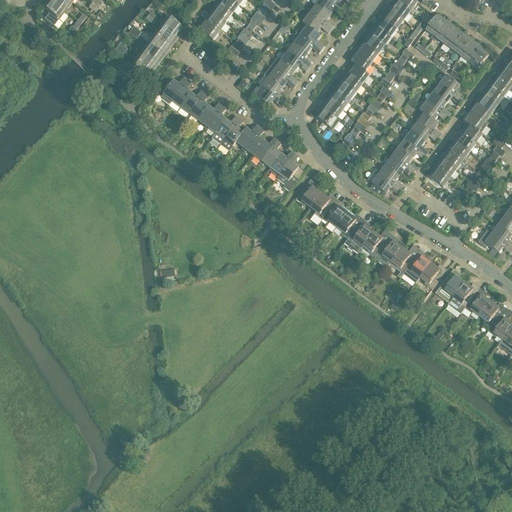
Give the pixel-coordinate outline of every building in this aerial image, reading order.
[(68,14),(49,0),(43,9),(49,14),(44,20),(54,27),(64,15),(66,16),(68,14)] [(67,11),(72,4),(66,0),(49,0),(68,14),(69,12),(67,11)] [(99,0),(95,0),(91,5),(94,8),(98,11),(103,3),(99,0)] [(234,14),(239,7),(229,0),(220,0),(217,4),(235,17),(236,15),(234,14)] [(344,14),(324,0),(315,0),(313,4),(317,7),(331,17),(334,13),(341,18),(344,14)] [(340,5),(343,0),(324,0),(344,14),(347,10),(340,5)] [(396,0),(395,2),(413,15),(414,13),(412,11),(417,4),(411,0),(396,0)] [(411,17),(413,15),(395,2),(389,11),(404,22),(409,15),(411,17)] [(233,19),(235,17),(217,4),(211,13),(226,24),(231,17),(233,19)] [(94,8),(91,5),(89,8),(96,14),(98,11),(94,8)] [(261,10),(266,14),(270,9),(264,5),(261,10)] [(327,22),(331,17),(317,7),(311,14),(309,13),(308,14),(331,31),(334,28),(327,22)] [(263,18),(266,14),(261,10),(258,14),(263,18)] [(399,28),(404,22),(389,11),(382,19),(400,32),(401,30),(399,28)] [(221,31),(226,24),(211,13),(204,21),(222,34),(223,33),(221,31)] [(149,17),(156,22),(158,19),(151,14),(149,17)] [(309,18),(303,25),(307,29),(308,28),(317,35),(321,30),(328,35),(331,31),(308,14),(307,16),(309,18)] [(78,22),(81,25),(86,18),(83,16),(78,22)] [(423,22),(426,25),(431,18),(428,16),(423,22)] [(433,41),(447,23),(438,16),(426,32),(433,37),(432,39),(433,41)] [(154,25),(156,22),(149,17),(146,20),(154,25)] [(160,25),(178,39),(181,35),(179,33),(183,28),(169,18),(164,25),(162,24),(160,25)] [(399,34),(400,32),(382,19),(376,27),(391,39),(396,32),(399,34)] [(221,36),(222,34),(204,21),(202,25),(204,27),(200,32),(213,42),(218,35),(221,36)] [(76,31),(81,25),(78,22),(73,28),(76,31)] [(420,34),(421,32),(426,25),(423,22),(418,29),(416,31),(420,34)] [(248,27),(254,31),(257,27),(251,23),(248,27)] [(443,45),(455,29),(447,23),(433,41),(435,42),(437,40),(443,45)] [(172,48),(178,39),(160,25),(159,27),(161,29),(156,36),(172,48)] [(285,25),(279,33),(283,36),(289,28),(285,25)] [(251,35),(254,31),(248,27),(245,31),(251,35)] [(386,46),(391,39),(376,27),(369,36),(387,49),(389,48),(386,46)] [(131,31),(139,37),(142,33),(134,28),(131,31)] [(322,38),(317,35),(308,28),(307,29),(302,35),(301,34),(299,35),(322,52),(325,48),(318,43),(322,38)] [(451,54),(464,36),(455,29),(443,45),(451,50),(449,52),(451,54)] [(137,40),(139,37),(131,31),(129,34),(137,40)] [(413,42),(418,36),(420,34),(416,31),(415,33),(410,40),(413,42)] [(279,33),(273,41),(276,44),(282,36),(279,33)] [(319,56),(322,52),(299,35),(298,37),(300,39),(295,45),(309,56),(312,51),(319,56)] [(165,57),(172,48),(156,36),(151,43),(148,41),(147,43),(165,57)] [(386,51),(387,49),(369,36),(363,44),(379,56),(383,50),(386,51)] [(461,58),(473,42),(464,36),(451,54),(453,55),(454,53),(461,58)] [(235,44),(241,48),(244,44),(239,40),(235,44)] [(408,49),(413,42),(410,40),(405,46),(408,49)] [(468,67),(481,49),(473,42),(461,58),(468,63),(466,65),(468,67)] [(159,65),(165,57),(147,43),(146,45),(148,47),(143,54),(159,65)] [(118,48),(125,53),(128,50),(120,44),(118,48)] [(238,53),(241,48),(235,44),(232,48),(238,53)] [(374,63),(379,56),(363,44),(357,53),(374,67),(376,64),(374,63)] [(305,61),(309,56),(295,45),(289,52),(288,51),(286,53),(309,69),(312,65),(305,61)] [(423,54),(426,51),(419,46),(416,49),(423,54)] [(123,56),(125,53),(118,48),(116,51),(123,56)] [(472,66),(479,71),(490,55),(481,49),(468,67),(470,68),(472,66)] [(411,61),(415,56),(406,50),(403,54),(404,55),(400,59),(406,63),(409,59),(411,61)] [(426,51),(423,54),(430,59),(432,56),(426,51)] [(306,73),(309,69),(286,53),(285,54),(287,56),(282,62),(295,73),(299,68),(306,73)] [(357,53),(349,63),(353,66),(354,65),(365,74),(366,73),(371,66),(373,68),(374,67),(357,53)] [(152,74),(159,65),(143,54),(138,60),(135,58),(134,60),(152,74)] [(296,87),(299,83),(292,77),(295,73),(282,62),(277,59),(271,68),(274,70),(296,87)] [(402,74),(405,69),(403,67),(406,63),(400,59),(394,68),(402,74)] [(440,67),(443,64),(442,63),(439,61),(436,59),(434,62),(440,67)] [(150,77),(152,74),(134,60),(133,62),(135,64),(130,71),(143,81),(147,75),(150,77)] [(511,64),(508,61),(502,70),(511,77),(511,64)] [(443,64),(440,67),(447,72),(450,69),(443,64)] [(370,77),(366,73),(365,74),(354,65),(353,66),(347,75),(365,88),(367,87),(364,85),(370,77)] [(273,70),(271,68),(265,77),(283,90),(286,85),(293,90),(296,87),(274,70),(273,70)] [(511,88),(511,77),(502,70),(495,79),(511,91),(511,88)] [(387,76),(393,81),(396,76),(391,72),(387,76)] [(458,80),(460,77),(454,72),(451,75),(458,80)] [(364,90),(365,88),(347,75),(340,83),(356,95),(361,89),(364,90)] [(390,85),(393,81),(387,76),(384,81),(390,85)] [(283,104),(286,100),(279,95),(283,90),(265,77),(258,85),(260,87),(283,104)] [(457,93),(461,87),(447,77),(442,84),(440,83),(438,85),(461,102),(464,98),(457,93)] [(460,77),(458,80),(464,85),(467,82),(460,77)] [(170,106),(171,104),(188,82),(184,79),(179,86),(174,82),(167,91),(163,95),(163,96),(162,98),(162,101),(170,106)] [(511,94),(511,92),(511,91),(495,79),(489,87),(504,99),(509,92),(511,94)] [(174,104),(181,109),(191,95),(187,92),(192,85),(188,82),(171,104),(173,106),(174,104)] [(351,102),(356,95),(340,83),(334,92),(352,105),(354,104),(351,102)] [(458,106),(461,102),(438,85),(437,86),(439,88),(434,95),(447,105),(451,100),(458,106)] [(167,91),(162,87),(159,92),(163,95),(167,91)] [(280,107),(283,104),(260,87),(259,89),(261,90),(255,97),(269,108),(273,102),(280,107)] [(499,106),(504,99),(489,87),(482,96),(500,109),(501,107),(499,106)] [(188,117),(205,95),(202,92),(196,99),(191,95),(181,109),(188,114),(187,116),(188,117)] [(351,107),(352,105),(334,92),(328,100),(343,112),(348,106),(351,107)] [(383,102),(386,98),(387,97),(381,93),(378,98),(383,102)] [(198,122),(208,108),(204,104),(209,98),(205,95),(188,117),(190,119),(191,117),(198,122)] [(444,110),(447,105),(434,95),(429,102),(427,100),(425,102),(448,119),(451,115),(444,110)] [(499,111),(500,109),(482,96),(476,105),(491,116),(496,109),(499,111)] [(380,106),(383,102),(378,98),(374,102),(380,106)] [(328,100),(321,109),(340,123),(341,121),(338,119),(343,112),(328,100)] [(445,123),(448,119),(425,102),(424,104),(426,105),(420,112),(425,115),(434,122),(438,118),(445,123)] [(205,130),(222,108),(219,105),(214,112),(208,108),(198,122),(205,127),(204,129),(205,130)] [(486,123),(491,116),(476,105),(469,113),(487,126),(489,124),(486,123)] [(216,135),(226,121),(221,117),(226,111),(222,108),(205,130),(207,131),(209,130),(216,135)] [(321,109),(315,118),(333,132),(340,123),(321,109)] [(365,115),(370,119),(374,115),(368,111),(365,115)] [(469,113),(462,123),(466,126),(467,125),(478,134),(478,133),(484,127),(486,128),(487,126),(469,113)] [(363,114),(357,122),(364,127),(367,129),(370,125),(368,123),(370,119),(365,115),(363,114)] [(439,126),(434,122),(425,115),(419,123),(417,121),(416,123),(439,140),(442,136),(435,131),(439,126)] [(223,143),(240,121),(236,118),(231,125),(226,121),(216,135),(212,139),(221,146),(223,143)] [(233,148),(237,144),(236,144),(243,134),(238,130),(243,124),(240,121),(223,143),(221,146),(230,153),(233,148)] [(436,144),(439,140),(416,123),(415,125),(417,126),(411,133),(426,143),(429,139),(436,144)] [(483,137),(478,133),(478,134),(467,125),(466,126),(460,134),(478,147),(480,146),(477,144),(483,137)] [(242,151),(244,152),(261,130),(257,127),(252,134),(246,130),(243,134),(236,144),(237,144),(244,149),(242,151)] [(352,132),(358,136),(361,132),(355,128),(352,132)] [(254,157),(264,143),(259,140),(265,133),(261,130),(244,152),(246,154),(247,152),(254,157)] [(354,141),(358,136),(352,132),(349,136),(349,137),(354,141)] [(422,148),(426,143),(411,133),(406,140),(404,138),(403,140),(426,157),(429,153),(422,148)] [(477,149),(478,147),(460,134),(454,143),(469,154),(474,147),(477,149)] [(345,141),(351,145),(354,141),(349,137),(349,136),(345,141)] [(503,145),(506,140),(501,136),(497,141),(503,145)] [(260,164),(261,165),(278,143),(274,140),(269,147),(264,143),(254,157),(261,162),(260,164)] [(423,161),(426,157),(403,140),(402,142),(404,143),(398,150),(413,161),(416,156),(423,161)] [(264,165),(271,170),(282,156),(277,152),(282,145),(278,143),(261,165),(263,167),(264,165)] [(464,161),(469,154),(454,143),(447,151),(465,165),(466,163),(464,161)] [(345,153),(349,148),(344,145),(340,150),(345,153)] [(409,166),(413,161),(398,150),(393,157),(392,156),(390,158),(413,175),(415,171),(409,166)] [(464,167),(465,165),(447,151),(441,160),(456,172),(461,165),(464,167)] [(279,178),(295,156),(292,153),(286,160),(282,156),(271,170),(270,171),(271,172),(272,174),(278,179),(279,178)] [(491,157),(497,161),(500,157),(494,153),(491,157)] [(278,179),(276,181),(285,187),(283,189),(289,194),(298,182),(304,173),(299,169),(294,166),(298,160),(299,158),(295,156),(279,178),(278,179)] [(493,166),(497,161),(491,157),(488,161),(493,166)] [(410,178),(413,175),(390,158),(389,159),(391,161),(385,168),(399,178),(403,173),(410,178)] [(451,178),(456,172),(441,160),(434,169),(452,182),(454,180),(451,178)] [(396,183),(399,178),(385,168),(380,174),(379,173),(377,175),(400,192),(403,188),(396,183)] [(431,172),(427,178),(443,189),(449,182),(451,184),(452,182),(434,169),(431,172)] [(478,174),(484,179),(487,174),(481,170),(478,174)] [(374,173),(368,181),(373,185),(372,185),(373,186),(369,191),(384,200),(390,191),(397,196),(400,192),(377,175),(374,173)] [(480,183),(484,179),(478,174),(475,179),(480,183)] [(305,189),(296,201),(304,207),(305,205),(311,210),(321,195),(315,190),(318,187),(311,182),(305,189)] [(471,196),(474,192),(474,191),(468,187),(465,192),(471,196)] [(471,196),(465,192),(462,196),(461,195),(458,200),(467,207),(470,201),(468,200),(471,196)] [(315,215),(310,221),(318,227),(323,221),(332,209),(335,205),(331,202),(321,195),(311,210),(316,213),(316,214),(315,215)] [(332,209),(323,221),(323,222),(327,225),(325,227),(326,229),(333,234),(333,233),(334,233),(337,229),(348,215),(349,213),(343,208),(341,210),(338,208),(335,205),(332,209)] [(511,210),(506,217),(504,215),(503,217),(511,224),(511,210)] [(337,229),(342,233),(341,235),(348,240),(349,241),(358,229),(361,225),(357,222),(354,220),(356,218),(349,213),(348,215),(337,229)] [(511,224),(503,217),(502,219),(504,220),(498,227),(511,237),(511,224)] [(348,240),(345,245),(349,248),(348,250),(352,253),(353,252),(358,255),(361,250),(363,249),(373,234),(365,228),(368,224),(364,221),(361,225),(358,229),(349,241),(348,240)] [(511,245),(509,243),(511,238),(511,237),(498,227),(493,234),(492,233),(490,234),(511,250),(511,245)] [(497,254),(499,255),(503,250),(510,255),(511,252),(511,250),(490,234),(488,232),(478,244),(486,250),(488,247),(493,250),(497,254)] [(377,256),(386,244),(373,234),(363,249),(361,250),(366,254),(374,260),(377,256)] [(374,260),(375,260),(388,269),(392,264),(394,261),(402,250),(393,243),(390,247),(386,244),(377,256),(374,260)] [(394,261),(392,264),(396,268),(396,269),(395,270),(401,274),(398,278),(400,280),(403,276),(406,272),(415,260),(406,253),(402,250),(394,261)] [(420,279),(420,280),(431,265),(422,259),(419,263),(415,260),(406,272),(403,276),(416,285),(420,279)] [(431,265),(420,280),(426,283),(424,286),(432,292),(441,279),(437,276),(440,272),(431,265)] [(440,288),(435,294),(449,305),(454,298),(464,284),(455,278),(452,281),(448,278),(440,288)] [(465,310),(474,298),(470,294),(473,290),(464,284),(454,298),(448,306),(460,316),(465,310)] [(479,318),(490,303),(481,297),(478,300),(474,298),(465,310),(473,316),(474,314),(479,318)] [(400,306),(396,302),(391,309),(395,312),(400,306)] [(491,329),(500,317),(496,314),(499,310),(490,303),(479,318),(485,321),(483,324),(490,329),(491,329)] [(502,341),(511,328),(511,325),(500,317),(491,329),(490,329),(487,333),(496,339),(497,337),(502,341)] [(511,328),(502,341),(498,347),(511,356),(511,354),(511,328)] [(446,333),(442,331),(437,338),(440,341),(446,333)] [(456,347),(452,344),(447,351),(451,354),(456,347)] [(141,465),(148,457),(144,453),(136,461),(141,465)]
